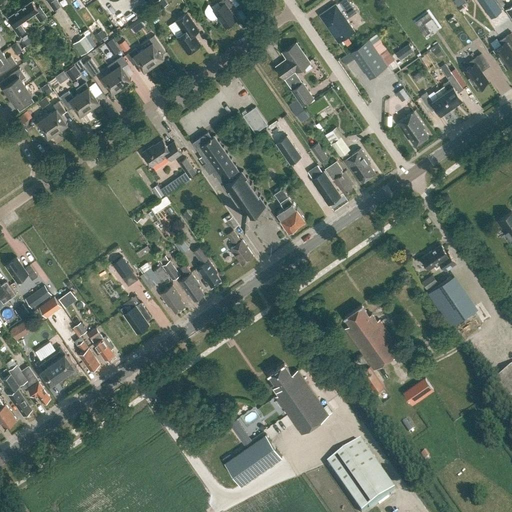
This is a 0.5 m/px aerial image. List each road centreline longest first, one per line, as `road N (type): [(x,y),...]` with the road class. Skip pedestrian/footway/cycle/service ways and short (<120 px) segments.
road 1 (tertiary): [(0,457),(411,174)]
road 2 (residential): [(46,181),(295,9)]
road 3 (residential): [(411,174),(295,9)]
road 4 (tertiary): [(411,174),(511,103)]
